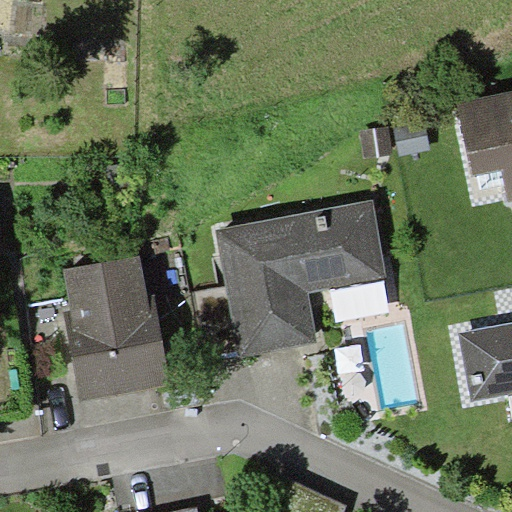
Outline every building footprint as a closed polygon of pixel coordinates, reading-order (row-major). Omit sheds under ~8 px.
[(511,88),(458,99),(472,175),(503,169),(509,200),(511,199),(511,88)] [(424,119),(394,124),(399,155),(430,150),(424,119)] [(390,126),(361,130),(364,158),(394,154),(390,126)] [(371,200),(216,228),(239,356),(318,341),(309,292),(385,278),(371,200)] [(147,254),(63,269),(69,308),(64,309),(80,400),(170,385),(147,254)] [(511,322),(459,332),(472,402),(511,394),(511,322)] [(292,478),(281,511),(345,511),(348,507),(292,478)]
